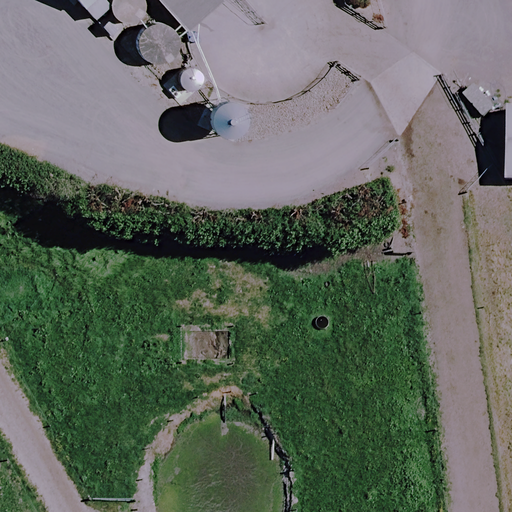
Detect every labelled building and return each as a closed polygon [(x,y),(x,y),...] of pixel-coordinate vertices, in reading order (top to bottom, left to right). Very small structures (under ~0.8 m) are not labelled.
[(152,0),(179,31),(215,0),(71,0),(92,25),(108,11),(100,2),(101,0),(152,0)] [(101,0),(100,2),(108,11),(109,13),(110,17),(113,20),(115,22),(119,25),(122,26),(126,27),(130,28),(133,27),(137,26),(141,24),(144,22),(146,19),(149,16),(150,13),(151,9),(152,5),(151,1),(150,0),(101,0)] [(147,22),(143,24),(139,27),(137,30),(135,34),(133,38),(132,42),(132,46),(133,50),(135,54),(137,58),(140,61),(143,64),(146,66),(150,67),(155,68),(159,68),(163,67),(167,66),(171,64),(174,61),(176,58),(179,54),(180,50),(181,46),(181,42),(180,38),(178,34),(176,30),(174,27),(170,24),(167,22),(163,21),(159,20),(154,20),(150,21),(147,22)] [(222,100),(215,103),(211,105),(208,108),(205,111),(203,115),(201,120),(200,124),(201,128),(201,133),(203,137),(205,141),(208,144),(212,147),(216,149),(220,151),(224,151),(229,151),(233,150),(237,149),(241,146),(245,143),(247,140),(250,136),(251,132),(252,127),(251,123),(251,119),(249,114),(247,111),(244,107),(240,104),(236,102),(232,101),(228,100),(223,100),(222,100)] [(511,184),(511,109),(496,109),(496,138),(509,139),(508,185),(511,184)]
